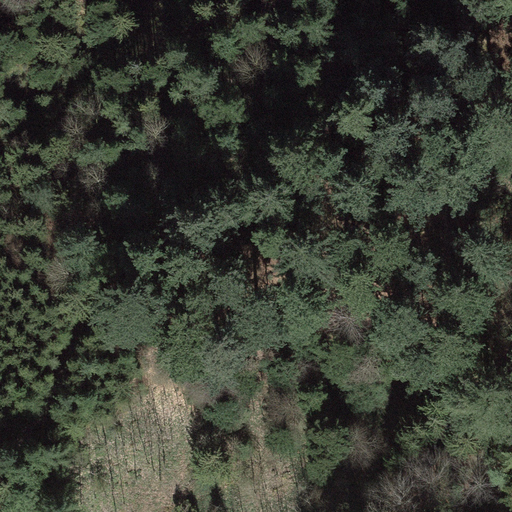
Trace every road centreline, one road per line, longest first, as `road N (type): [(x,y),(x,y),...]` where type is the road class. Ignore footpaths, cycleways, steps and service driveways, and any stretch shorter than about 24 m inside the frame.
road 1 (track): [(485,0),(308,148),(167,243),(0,393)]
road 2 (unclassified): [(396,511),(511,359)]
